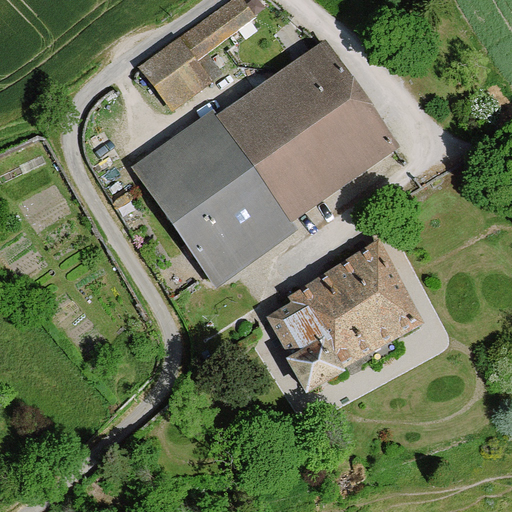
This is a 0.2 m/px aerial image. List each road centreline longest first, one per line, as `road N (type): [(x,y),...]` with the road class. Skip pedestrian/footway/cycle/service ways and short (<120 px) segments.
road 1 (track): [(215,0),(107,76),(79,108),(76,158),(171,327),(173,360),(162,388),(36,511)]
road 2 (track): [(295,0),(364,57),(436,159),(511,134)]
road 3 (track): [(436,159),(259,287)]
